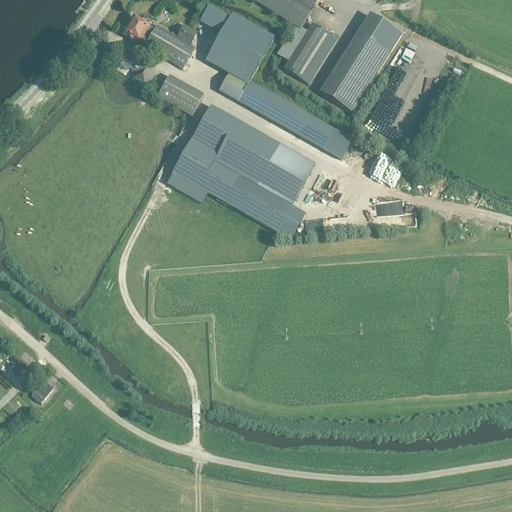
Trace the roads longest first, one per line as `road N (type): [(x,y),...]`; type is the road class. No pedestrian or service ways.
road 1 (unclassified): [(511,462),(378,479),(201,455),(120,420),(0,317)]
road 2 (track): [(198,511),(201,455),(185,361),(123,295),(123,262),(209,96)]
road 3 (track): [(346,0),(511,84)]
road 4 (unclassified): [(0,126),(60,65),(106,0)]
road 5 (track): [(511,219),(384,191)]
